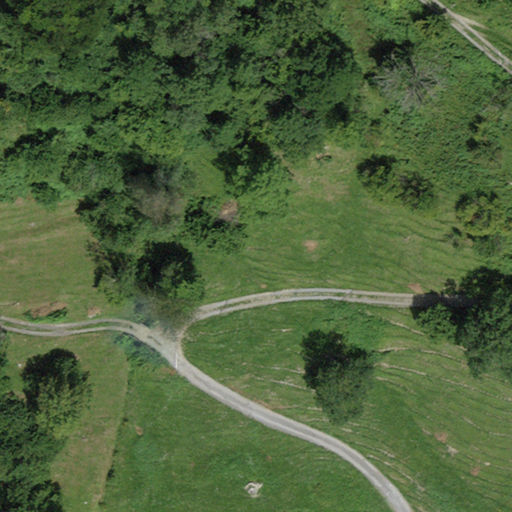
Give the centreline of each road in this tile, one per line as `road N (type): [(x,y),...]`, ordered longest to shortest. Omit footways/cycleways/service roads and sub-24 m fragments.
road 1 (track): [(511,300),(280,296),(188,316),(169,344)]
road 2 (track): [(169,344),(187,372),(368,470),(405,511)]
road 3 (track): [(169,344),(107,323),(37,330),(0,320)]
